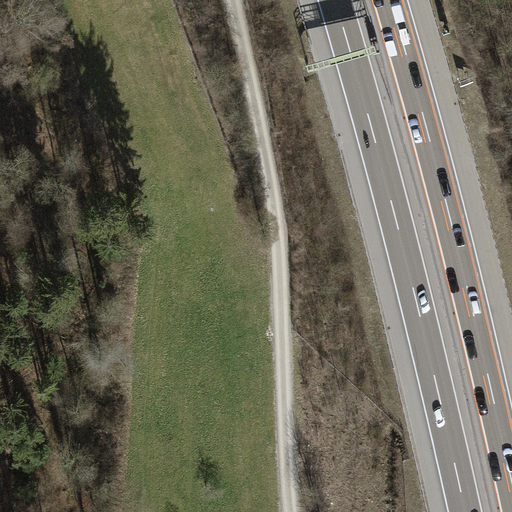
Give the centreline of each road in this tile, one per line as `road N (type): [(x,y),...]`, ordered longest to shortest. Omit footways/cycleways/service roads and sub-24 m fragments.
road 1 (motorway): [(337,0),(464,511)]
road 2 (track): [(292,511),(284,250),(233,0)]
road 3 (motorway): [(511,482),(392,0)]
